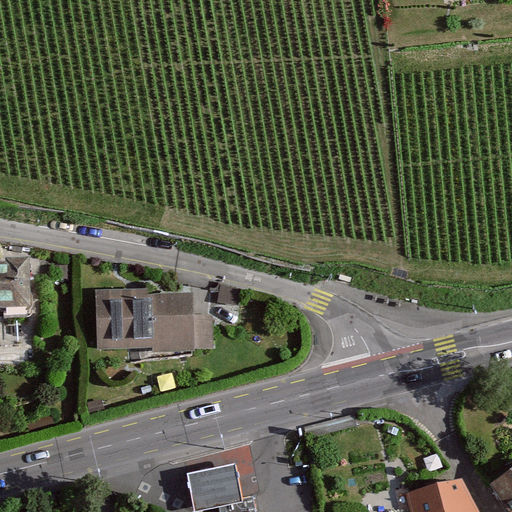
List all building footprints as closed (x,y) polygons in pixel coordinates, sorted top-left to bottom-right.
[(34,258),(9,257),(9,265),(0,265),(0,306),(32,308),(34,258)] [(152,291),(98,293),(101,353),(154,351),(154,359),(216,356),(215,318),(195,318),(194,294),(152,296),(152,291)] [(235,463),(187,473),(195,510),(219,506),(220,511),(257,511),(254,495),(242,497),(235,463)] [(511,477),(498,486),(511,509),(511,477)] [(477,511),(465,483),(406,497),(410,511),(477,511)]
